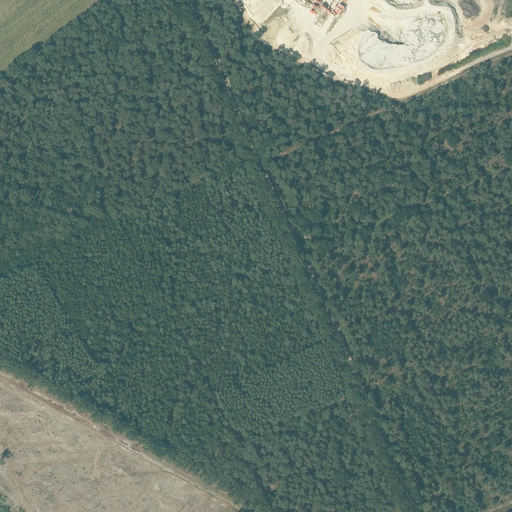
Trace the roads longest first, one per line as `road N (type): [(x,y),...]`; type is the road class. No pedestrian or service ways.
road 1 (track): [(417,511),(293,233)]
road 2 (track): [(0,374),(245,511)]
road 3 (track): [(293,233),(188,0)]
